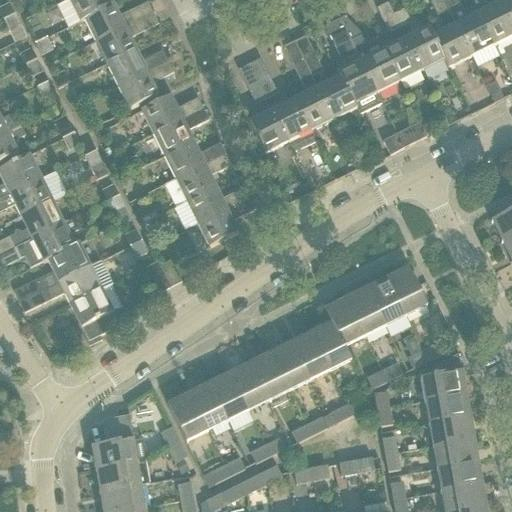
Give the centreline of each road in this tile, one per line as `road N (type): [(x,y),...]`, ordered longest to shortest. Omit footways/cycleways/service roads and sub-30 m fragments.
road 1 (tertiary): [(64,413),(424,172)]
road 2 (residential): [(511,348),(424,172)]
